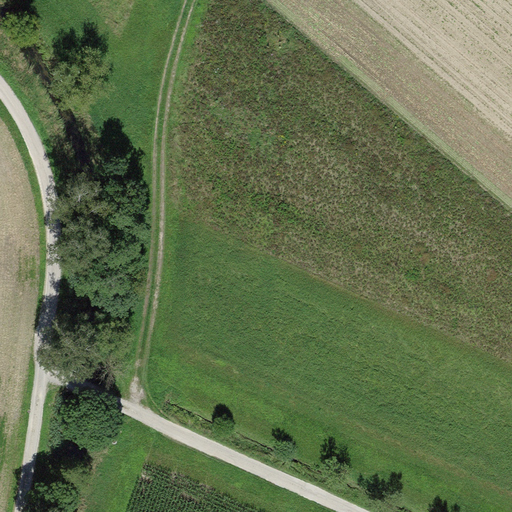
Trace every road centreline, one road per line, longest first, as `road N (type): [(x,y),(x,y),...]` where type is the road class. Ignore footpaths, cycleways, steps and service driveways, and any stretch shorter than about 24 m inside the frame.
road 1 (track): [(0,82),(20,106),(57,195),(50,373),(26,511)]
road 2 (track): [(50,373),(352,511)]
